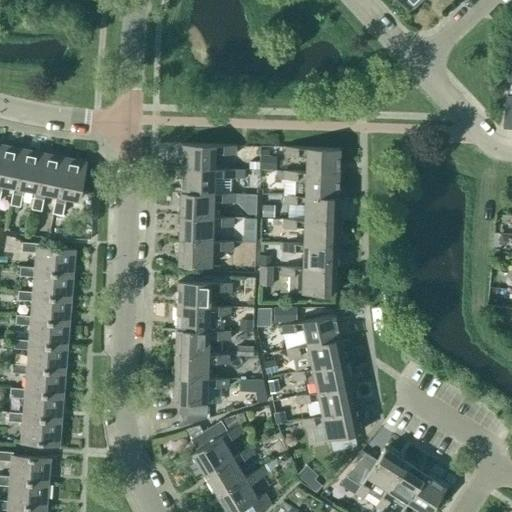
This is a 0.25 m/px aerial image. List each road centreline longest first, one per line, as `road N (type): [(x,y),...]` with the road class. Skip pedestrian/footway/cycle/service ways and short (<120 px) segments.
road 1 (tertiary): [(154,511),(124,416),(125,120)]
road 2 (unclassified): [(511,153),(500,152),(417,69)]
road 3 (unclassified): [(125,120),(0,104)]
road 4 (tertiary): [(125,120),(135,0)]
